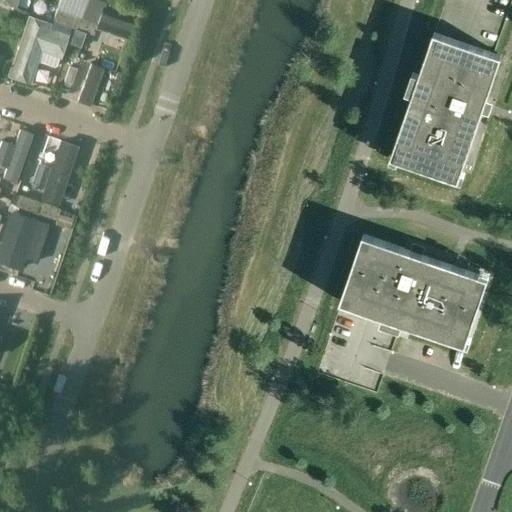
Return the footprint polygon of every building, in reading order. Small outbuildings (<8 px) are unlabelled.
[(0,0),(0,3),(16,9),(19,0),(0,0)] [(104,7),(99,23),(133,35),(139,19),(104,7)] [(52,21),(52,22),(53,22),(72,29),(76,18),(56,11),(52,21)] [(77,18),(73,29),(93,37),(97,25),(77,18)] [(51,71),(59,45),(42,39),(46,27),(27,21),(9,80),(26,85),(33,65),(51,71)] [(434,32),(412,94),(390,157),(458,181),(483,108),(502,55),(434,32)] [(88,107),(102,64),(85,58),(71,101),(88,107)] [(28,134),(17,130),(1,178),(12,182),(28,134)] [(57,204),(74,146),(52,140),(36,198),(57,204)] [(19,196),(15,207),(35,214),(39,203),(19,196)] [(36,214),(56,221),(60,210),(40,203),(36,214)] [(0,231),(0,265),(4,267),(22,217),(7,211),(0,231)] [(485,289),(476,286),(480,274),(469,270),(393,244),(363,234),(340,302),(445,338),(448,330),(468,337),(485,289)]
